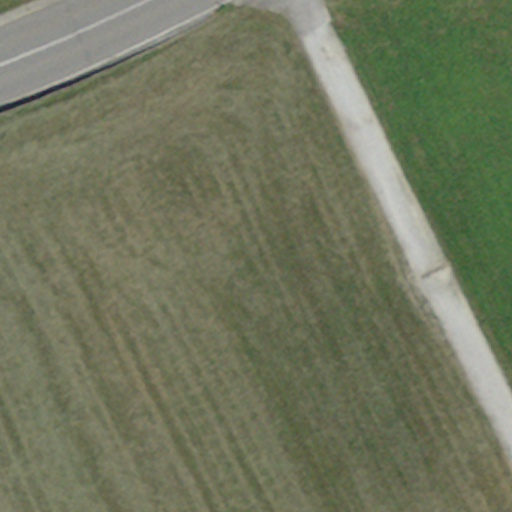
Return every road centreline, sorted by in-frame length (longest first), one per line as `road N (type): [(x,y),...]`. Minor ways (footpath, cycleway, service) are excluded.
road 1 (track): [(511,426),(286,0)]
road 2 (unclassified): [(148,0),(0,63)]
